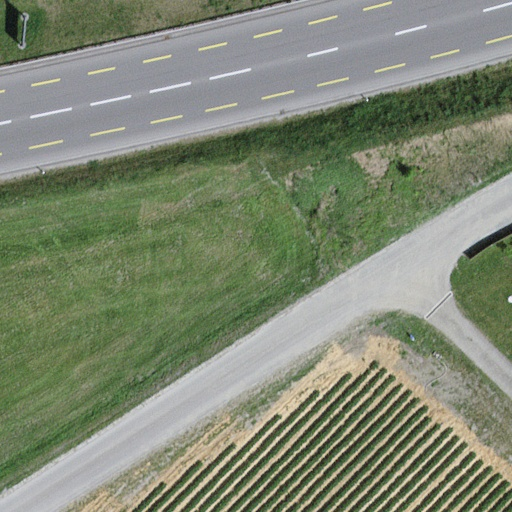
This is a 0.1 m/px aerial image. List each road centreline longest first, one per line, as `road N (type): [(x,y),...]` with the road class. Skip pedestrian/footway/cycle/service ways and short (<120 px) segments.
road 1 (track): [(16,511),(511,205)]
road 2 (primary): [(511,1),(0,108)]
road 3 (track): [(511,381),(400,274)]
